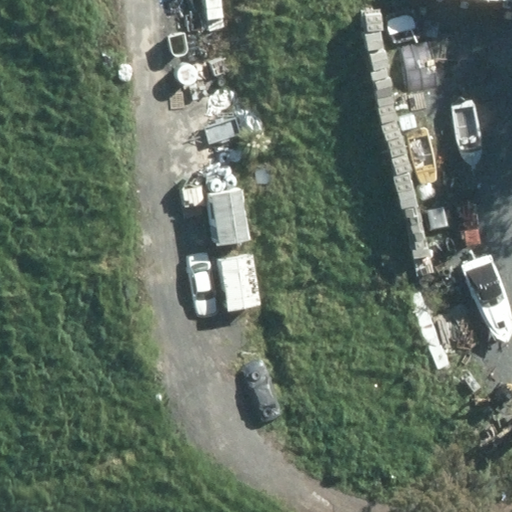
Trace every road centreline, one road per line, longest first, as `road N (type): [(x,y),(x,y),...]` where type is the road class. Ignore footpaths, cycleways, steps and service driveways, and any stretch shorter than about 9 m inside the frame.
road 1 (track): [(418,511),(331,495),(206,378),(187,275),(187,0)]
road 2 (track): [(511,336),(472,64)]
